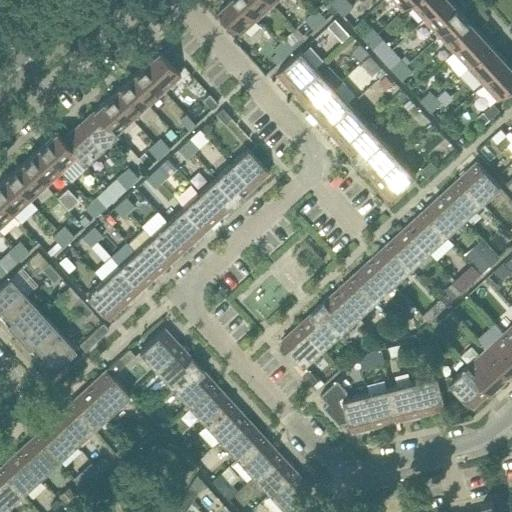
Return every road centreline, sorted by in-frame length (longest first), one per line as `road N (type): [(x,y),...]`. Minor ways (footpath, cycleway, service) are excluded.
road 1 (residential): [(345,472),(190,308),(188,292),(315,164),(309,144),(177,1)]
road 2 (residential): [(0,132),(148,0)]
road 3 (residential): [(345,472),(481,438),(511,413)]
road 4 (tertiary): [(0,87),(95,0)]
